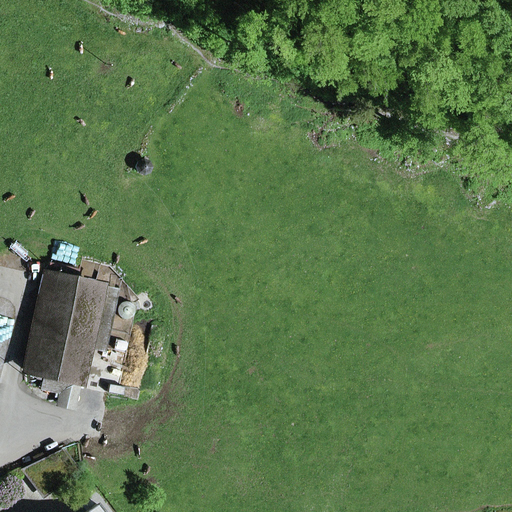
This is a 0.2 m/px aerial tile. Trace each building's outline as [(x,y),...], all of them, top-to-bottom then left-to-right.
[(135,167),(137,173),(142,175),(148,172),(150,167),(148,162),(142,160),(137,162),(135,167)] [(67,272),(65,280),(99,287),(105,289),(111,265),(82,259),(79,274),(67,272)] [(38,374),(78,383),(99,287),(65,280),(47,276),(25,371),(38,374)] [(134,313),(135,306),(131,301),(124,300),(119,304),(118,310),(122,316),(128,317),(134,313)] [(130,332),(127,325),(120,323),(114,328),(114,336),(120,340),(127,339),(130,332)] [(78,383),(38,374),(37,379),(44,380),(42,389),(62,393),(59,404),(73,407),(78,383)] [(46,494),(77,470),(62,450),(25,467),(46,494)] [(41,498),(46,494),(25,467),(20,470),(41,498)]
